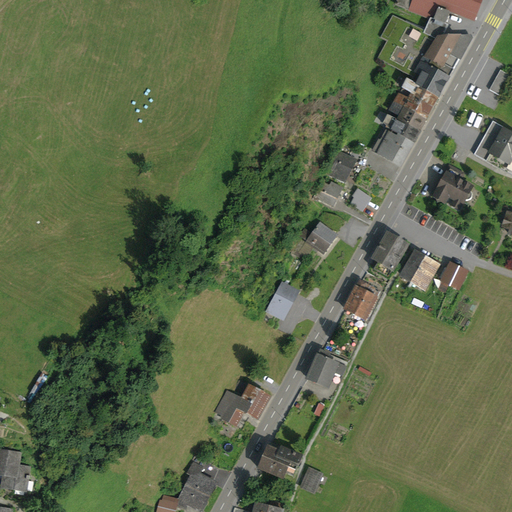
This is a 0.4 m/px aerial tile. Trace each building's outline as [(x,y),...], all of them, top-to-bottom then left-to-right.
[(481,0),(398,0),(396,6),(434,20),(438,22),(438,23),(445,26),(445,25),(449,15),(438,10),(439,7),(474,20),(481,0)] [(442,90),(471,38),(470,37),(443,38),(438,38),(434,36),(424,32),(393,17),(382,38),(388,41),(379,58),(413,77),(410,82),(417,86),(438,98),(442,90)] [(438,38),(443,38),(448,26),(445,25),(445,26),(438,23),(438,22),(434,20),(424,32),(434,36),(438,38)] [(511,77),(501,71),(490,90),(502,97),(511,79),(511,77)] [(404,94),(432,109),(438,98),(417,86),(415,89),(408,85),(404,94)] [(405,108),(425,120),(432,109),(404,94),(402,96),(399,94),(396,100),(406,106),(405,108)] [(405,108),(406,106),(396,100),(394,104),(404,110),(405,108)] [(391,117),(419,132),(425,120),(405,108),(404,110),(394,104),(390,111),(393,113),(391,116),(388,115),(391,117)] [(388,129),(413,144),(419,132),(391,117),(388,115),(384,124),(387,126),(386,128),(388,129)] [(487,143),(483,140),(474,155),(497,168),(502,160),(511,166),(511,132),(493,122),(485,135),(490,138),(487,143)] [(374,151),(400,166),(413,144),(388,129),(384,137),(387,139),(384,144),(379,141),(374,151)] [(336,152),(326,174),(344,183),(355,161),(336,152)] [(511,166),(502,160),(497,168),(511,175),(511,166)] [(459,180),(462,175),(450,168),(433,197),(444,204),(448,197),(454,200),(463,205),(465,201),(468,201),(470,200),(472,196),(470,192),(473,188),(459,180)] [(318,202),(320,198),(333,205),(341,188),(331,183),(330,187),(322,183),(316,196),(315,195),(312,199),(318,202)] [(367,199),(363,204),(354,197),(351,204),(362,212),(372,199),(358,189),(357,191),(367,199)] [(354,197),(363,204),(367,199),(357,191),(353,196),(354,197)] [(450,206),(460,211),(463,205),(454,200),(450,206)] [(337,236),(336,236),(345,222),(337,216),(328,213),(307,242),(301,237),(294,247),(300,252),(307,242),(323,254),(337,236)] [(510,235),(511,235),(511,215),(508,214),(503,226),(511,229),(510,235)] [(393,271),(407,246),(387,234),(373,259),(378,262),(374,270),(385,277),(390,269),(393,271)] [(420,272),(427,264),(429,259),(416,252),(402,277),(414,283),(420,272)] [(425,290),(440,265),(429,259),(427,264),(420,272),(414,283),(425,290)] [(451,263),(443,280),(451,285),(459,267),(451,263)] [(459,289),(469,271),(459,267),(451,285),(459,289)] [(366,320),(380,292),(360,281),(345,309),(366,320)] [(269,308),(284,316),(298,293),(289,288),(282,284),(269,308)] [(282,321),(284,316),(269,308),(267,312),(282,321)] [(341,377),(347,363),(321,352),(308,379),(327,387),(329,380),(332,374),(341,377)] [(329,380),(339,383),(341,377),(332,374),(329,380)] [(236,427),(244,412),(258,420),(270,398),(239,381),(231,395),(226,393),(215,413),(221,416),(223,417),(222,419),(223,420),(236,427)] [(320,416),(324,407),(319,405),(315,414),(320,416)] [(281,448),(279,452),(268,447),(259,469),(283,479),(286,473),(293,476),(302,457),(281,448)] [(5,475),(16,477),(17,467),(19,455),(0,452),(0,474),(3,475),(5,475)] [(192,485),(209,495),(215,484),(199,475),(206,461),(196,455),(192,462),(194,463),(187,474),(191,476),(185,485),(190,488),(192,485)] [(29,469),(17,467),(16,477),(5,475),(3,488),(25,491),(27,480),(29,481),(30,477),(27,477),(29,469)] [(302,487),(305,489),(313,471),(309,470),(302,487)] [(313,471),(305,489),(314,493),(322,475),(313,471)] [(190,488),(185,485),(180,494),(180,499),(182,501),(179,507),(184,509),(188,504),(200,511),(209,495),(192,485),(190,488)] [(173,511),(177,500),(161,496),(156,511),(173,511)] [(268,511),(269,507),(251,502),(251,504),(250,507),(255,508),(254,511),(250,511),(249,511),(245,511),(235,508),(233,511),(268,511)] [(273,502),(271,508),(269,507),(268,511),(282,511),(284,505),(273,502)]
